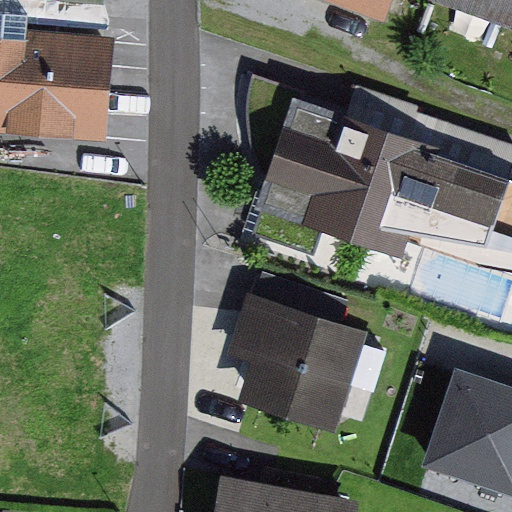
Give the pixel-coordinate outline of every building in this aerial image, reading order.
[(359,0),(392,12),(396,0),(359,0)] [(511,0),(448,0),(511,23),(511,0)] [(0,31),(0,118),(111,126),(117,40),(0,31)] [(287,175),(313,101),(317,90),(266,72),(263,93),(260,115),(266,149),(274,167),(287,175)] [(511,133),(371,83),(359,117),(511,170),(511,133)] [(511,234),(511,170),(359,117),(313,101),(287,175),(281,194),(340,215),(414,241),(427,204),(511,234)] [(340,215),(281,194),(267,232),(327,253),(340,215)] [(511,315),(511,271),(435,244),(418,292),(509,324),(511,315)] [(118,327),(120,270),(33,267),(29,376),(108,379),(116,379),(118,327)] [(376,328),(269,294),(251,349),(260,352),(249,386),(347,417),(363,367),(372,338),(376,328)] [(410,382),(419,353),(372,338),(363,367),(410,382)] [(511,468),(511,371),(474,358),(443,443),(511,468)] [(0,395),(0,463),(105,468),(108,379),(29,376),(28,396),(0,395)] [(369,511),(372,500),(243,478),(237,511),(369,511)]
